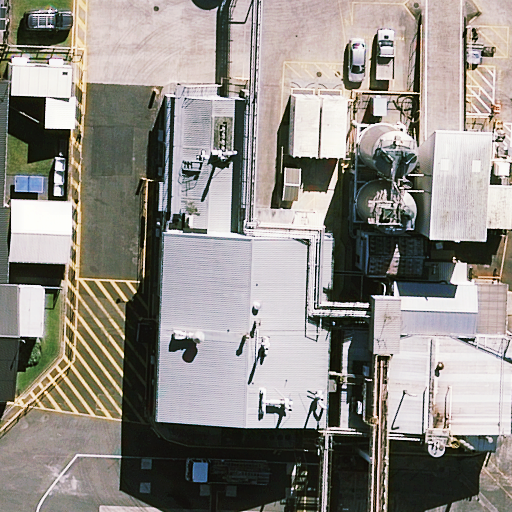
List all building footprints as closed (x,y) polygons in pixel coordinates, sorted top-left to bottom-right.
[(26,51),(0,49),(0,222),(18,224),(26,51)] [(467,127),(410,125),(407,234),(467,236),(468,229),(507,229),(508,185),(466,183),(467,127)] [(299,223),(165,217),(158,386),(320,393),(324,291),(296,290),(299,223)] [(28,260),(0,258),(0,366),(23,367),(28,260)] [(481,270),(385,266),(378,408),(475,412),(481,270)]
